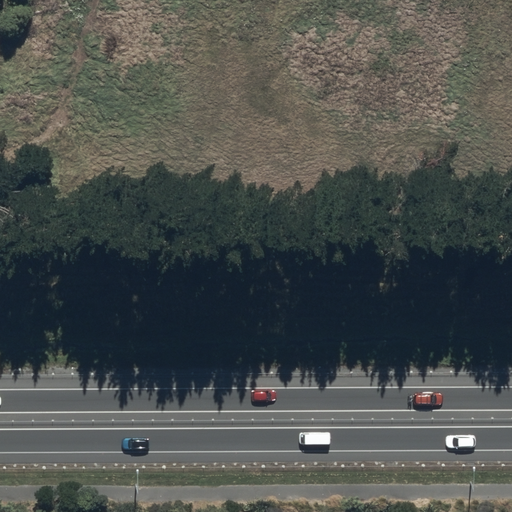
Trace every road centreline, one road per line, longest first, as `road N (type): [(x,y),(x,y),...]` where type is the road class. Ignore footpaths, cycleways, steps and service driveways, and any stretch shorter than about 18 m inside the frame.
road 1 (trunk): [(511,437),(0,440)]
road 2 (trunk): [(0,401),(511,398)]
